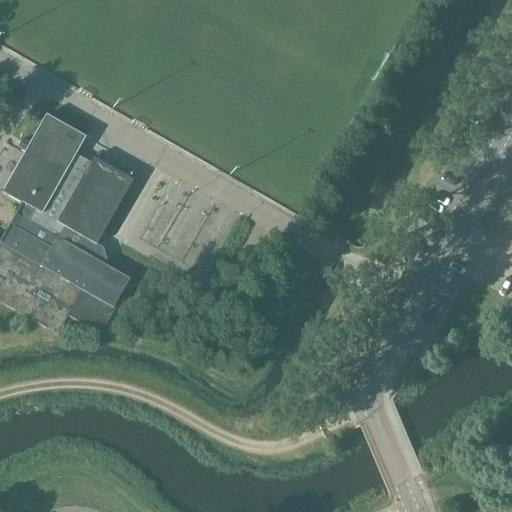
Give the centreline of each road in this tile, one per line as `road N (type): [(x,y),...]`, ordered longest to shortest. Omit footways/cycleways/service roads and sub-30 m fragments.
road 1 (unclassified): [(413,511),(374,405),(374,371),(452,234)]
road 2 (unclassified): [(452,234),(511,130)]
